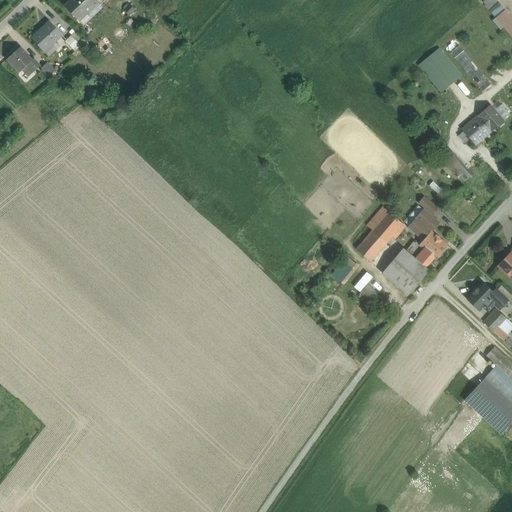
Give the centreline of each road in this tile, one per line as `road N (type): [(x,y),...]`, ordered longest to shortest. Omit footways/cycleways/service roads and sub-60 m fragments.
road 1 (track): [(402,319),(258,511)]
road 2 (residential): [(511,194),(402,319)]
